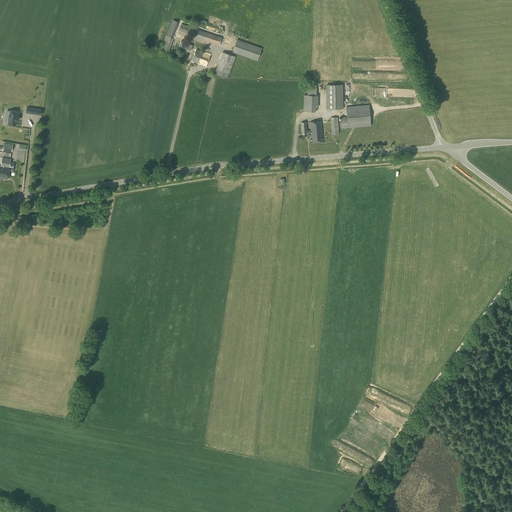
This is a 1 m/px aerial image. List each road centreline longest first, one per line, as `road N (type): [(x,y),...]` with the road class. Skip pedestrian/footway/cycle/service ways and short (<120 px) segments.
road 1 (tertiary): [(0,203),(218,165),(442,147)]
road 2 (track): [(411,416),(511,279)]
road 3 (unclassified): [(442,147),(384,0)]
